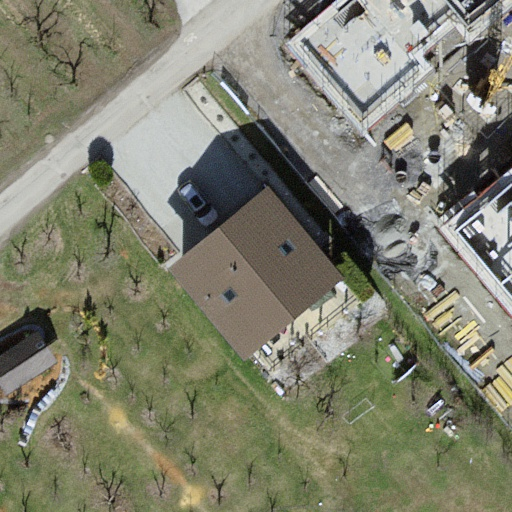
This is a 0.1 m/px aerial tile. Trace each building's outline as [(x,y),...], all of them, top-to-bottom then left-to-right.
[(426,65),(371,0),(351,0),(302,42),(365,116),(426,65)] [(501,0),(449,0),(471,25),(501,0)] [(511,181),(457,228),(511,292),(511,181)] [(275,197),(183,273),(260,365),(352,289),(275,197)] [(35,329),(0,352),(0,389),(9,404),(61,368),(35,329)]
